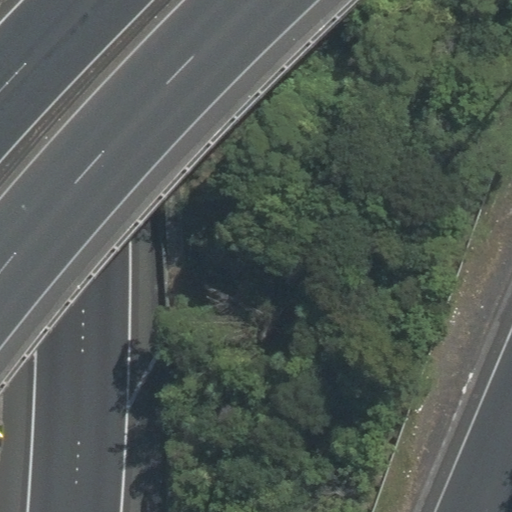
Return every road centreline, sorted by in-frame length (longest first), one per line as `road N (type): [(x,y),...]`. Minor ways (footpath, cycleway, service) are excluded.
road 1 (motorway): [(82,0),(89,91),(77,511)]
road 2 (motorway): [(251,0),(175,73),(0,278)]
road 3 (motorway): [(0,91),(84,0)]
